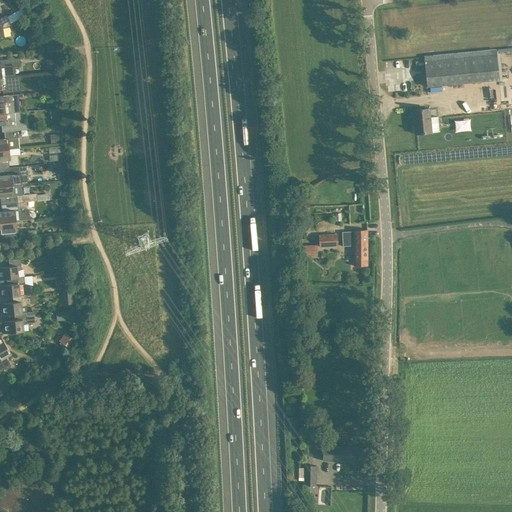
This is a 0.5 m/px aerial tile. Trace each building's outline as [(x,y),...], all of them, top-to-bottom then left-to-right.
[(23,7),(9,15),(13,22),(26,14),(27,14),(25,10),(23,7)] [(0,39),(5,37),(2,23),(9,20),(6,15),(0,18),(0,39)] [(424,56),(424,60),(427,86),(499,79),(496,49),(424,56)] [(0,77),(12,76),(16,76),(15,66),(21,65),(21,57),(0,59),(0,77)] [(3,92),(14,91),(12,76),(0,77),(0,88),(3,88),(3,92)] [(55,82),(47,83),(47,91),(56,90),(55,82)] [(0,113),(19,112),(20,112),(19,97),(18,94),(0,95),(0,113)] [(415,134),(431,132),(440,131),(438,117),(430,118),(429,108),(411,110),(412,118),(414,118),(415,134)] [(20,120),(19,112),(0,113),(0,124),(7,124),(14,123),(20,123),(20,120)] [(15,130),(18,130),(28,129),(28,122),(20,123),(14,123),(15,130)] [(0,149),(9,149),(19,148),(18,130),(15,130),(4,131),(5,138),(0,138),(0,149)] [(58,134),(50,135),(51,143),(59,142),(58,134)] [(10,155),(9,149),(0,149),(0,160),(8,160),(9,165),(19,164),(18,154),(10,155)] [(61,163),(50,164),(51,172),(62,171),(61,163)] [(0,174),(0,186),(13,185),(12,174),(20,173),(20,166),(9,167),(10,174),(0,174)] [(26,202),(37,201),(37,193),(23,194),(23,191),(21,190),(13,191),(13,185),(0,186),(0,197),(1,204),(18,202),(26,202)] [(29,208),(19,209),(18,202),(1,204),(2,211),(0,211),(0,222),(16,221),(31,219),(29,208)] [(0,233),(17,232),(16,221),(0,222),(0,233)] [(354,229),(354,231),(342,232),(343,246),(350,246),(349,240),(354,240),(354,265),(368,265),(367,229),(354,229)] [(337,234),(319,235),(320,247),(338,246),(337,234)] [(317,245),(302,245),(303,255),(318,255),(317,245)] [(65,264),(64,256),(61,256),(56,257),(57,265),(65,264)] [(18,271),(22,269),(21,258),(9,260),(9,266),(0,267),(0,279),(11,278),(18,277),(18,271)] [(68,287),(67,275),(56,276),(57,288),(68,287)] [(20,295),(31,294),(33,285),(25,283),(24,276),(18,277),(11,278),(11,284),(1,285),(2,291),(0,291),(0,294),(0,297),(12,296),(20,295)] [(63,290),(64,304),(73,303),(71,289),(63,290)] [(22,313),(21,307),(25,305),(25,297),(27,297),(26,294),(31,294),(20,295),(12,296),(13,302),(3,303),(3,309),(1,309),(2,315),(14,314),(22,313)] [(67,319),(66,312),(66,311),(58,312),(59,320),(67,319)] [(27,312),(26,312),(22,313),(14,314),(15,320),(5,321),(5,327),(3,327),(4,333),(24,331),(23,324),(27,323),(35,322),(34,312),(27,312)] [(0,370),(0,371),(11,365),(6,356),(11,353),(1,336),(0,336),(0,370)] [(64,343),(65,345),(68,347),(74,339),(69,336),(64,343)] [(324,447),(324,461),(342,461),(357,461),(358,448),(324,447)] [(316,465),(306,465),(304,465),(304,467),(299,467),(299,480),(304,480),(303,485),(316,485),(316,465)]
